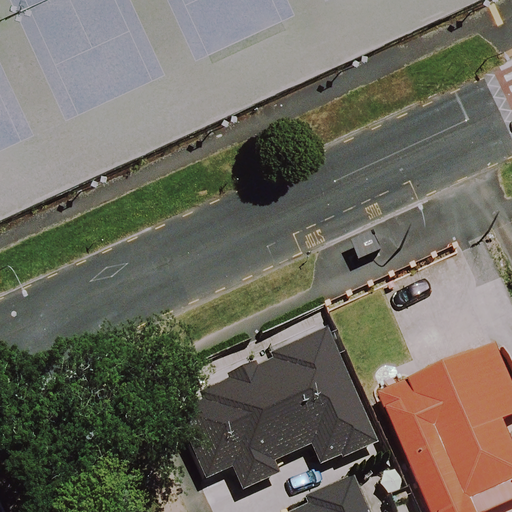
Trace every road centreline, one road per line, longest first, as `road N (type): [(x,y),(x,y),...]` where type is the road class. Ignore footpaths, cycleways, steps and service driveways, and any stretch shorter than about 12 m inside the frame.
road 1 (tertiary): [(20,330),(511,99)]
road 2 (residential): [(20,330),(104,511)]
